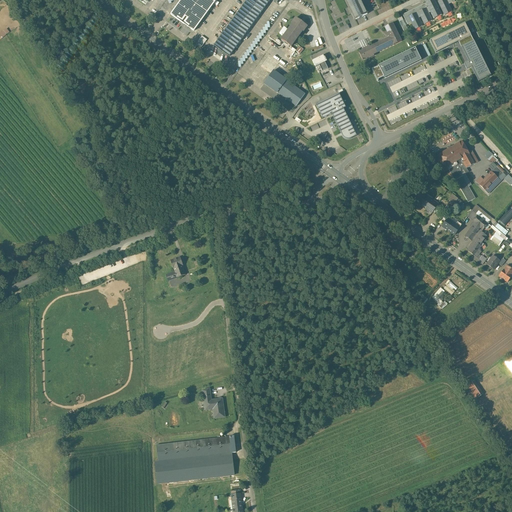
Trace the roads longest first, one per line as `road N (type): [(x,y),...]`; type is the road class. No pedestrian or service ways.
road 1 (unclassified): [(212,214),(254,511)]
road 2 (secondary): [(95,0),(302,150)]
road 3 (tertiary): [(212,214),(0,294)]
road 4 (secondary): [(379,204),(511,301)]
